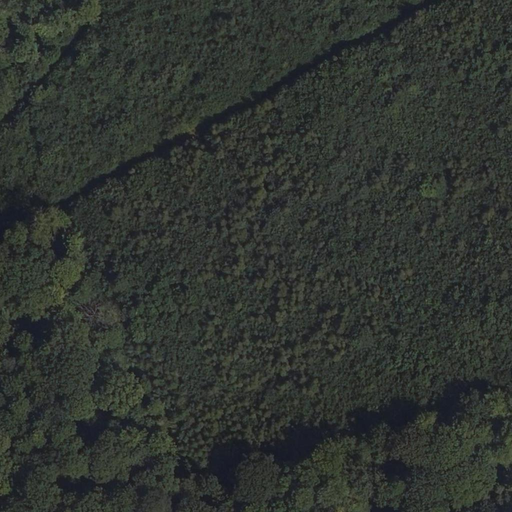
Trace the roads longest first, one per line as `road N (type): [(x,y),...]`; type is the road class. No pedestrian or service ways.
road 1 (track): [(0,239),(430,0)]
road 2 (track): [(0,113),(78,39),(94,0)]
